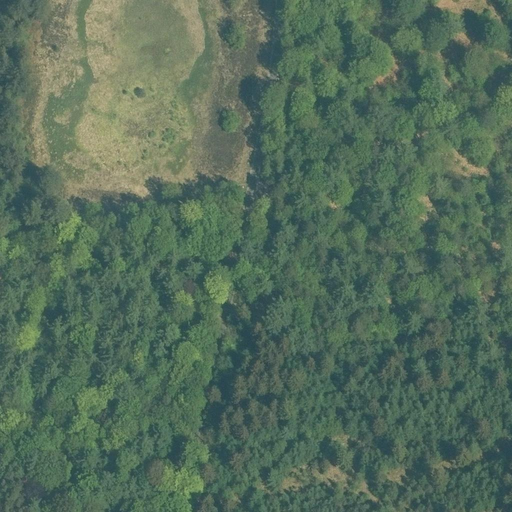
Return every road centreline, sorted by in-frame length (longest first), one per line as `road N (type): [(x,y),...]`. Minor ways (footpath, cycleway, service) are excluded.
road 1 (tertiary): [(174,511),(265,114),(280,0)]
road 2 (track): [(511,359),(325,336),(276,302),(232,253)]
road 3 (track): [(511,116),(247,192)]
